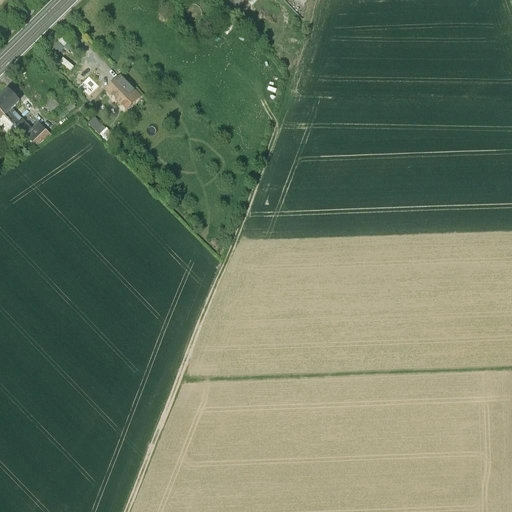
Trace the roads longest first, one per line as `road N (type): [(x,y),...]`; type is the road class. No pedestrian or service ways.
road 1 (track): [(173,379),(511,365)]
road 2 (track): [(173,379),(276,120)]
road 3 (track): [(125,511),(173,379)]
